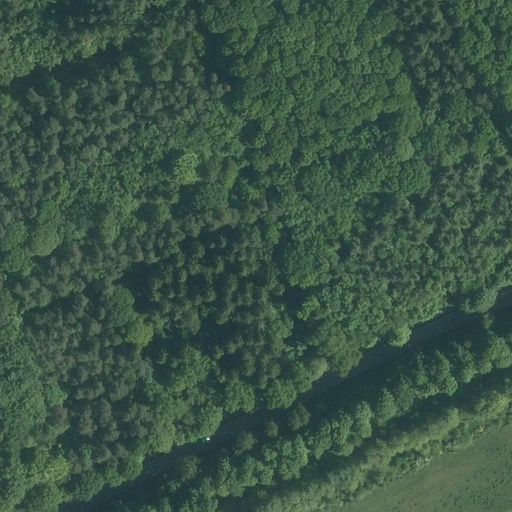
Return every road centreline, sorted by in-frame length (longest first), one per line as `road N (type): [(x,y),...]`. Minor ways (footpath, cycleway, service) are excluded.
road 1 (unknown): [(0,430),(114,408),(292,337),(284,288),(327,219),(384,175),(511,106)]
road 2 (track): [(511,68),(0,250)]
road 3 (secondary): [(66,511),(511,298)]
